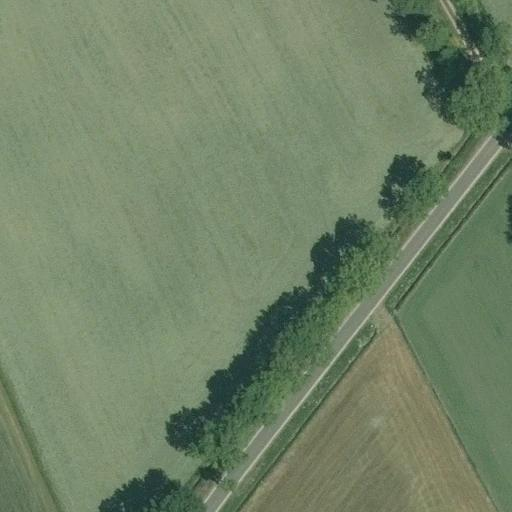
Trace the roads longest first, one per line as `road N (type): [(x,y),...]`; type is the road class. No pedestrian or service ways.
road 1 (unclassified): [(208,511),(511,122)]
road 2 (track): [(440,0),(511,130)]
